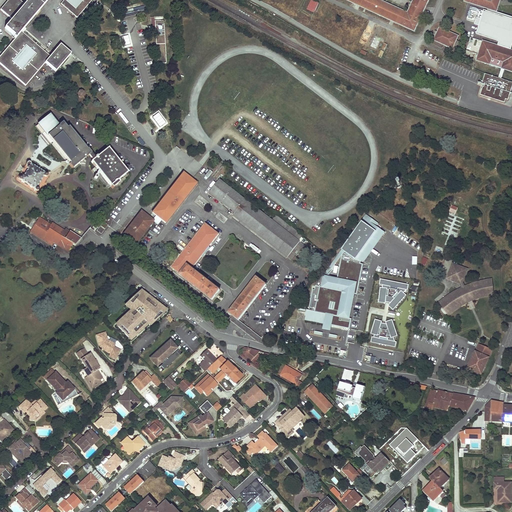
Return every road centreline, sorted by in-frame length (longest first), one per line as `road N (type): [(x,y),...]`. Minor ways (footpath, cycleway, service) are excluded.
road 1 (track): [(511,127),(371,80),(225,0)]
road 2 (residential): [(232,339),(233,354),(275,385),(272,409),(229,439),(157,447),(85,511)]
road 3 (residential): [(486,393),(232,339)]
road 4 (unknown): [(136,270),(0,399)]
road 5 (residential): [(232,339),(90,234)]
road 6 (residential): [(373,511),(486,393)]
